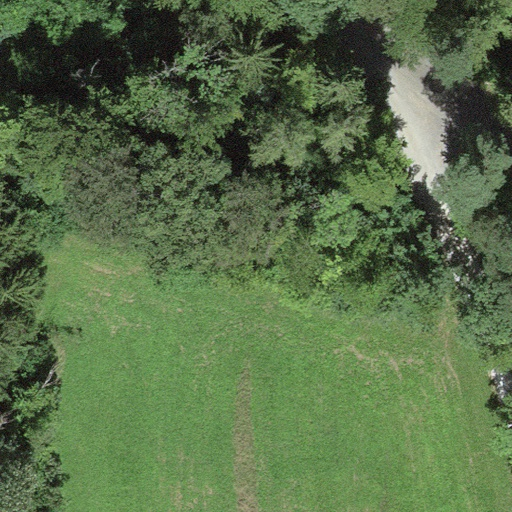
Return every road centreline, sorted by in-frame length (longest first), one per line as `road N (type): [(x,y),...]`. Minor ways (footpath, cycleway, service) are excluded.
road 1 (track): [(511,407),(429,186),(418,96)]
road 2 (unclassified): [(315,0),(418,96),(511,148)]
